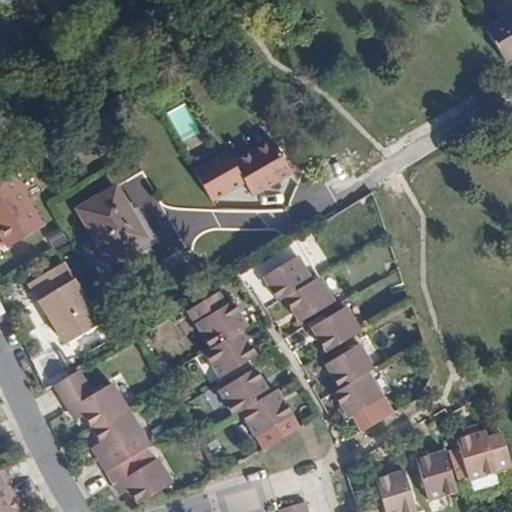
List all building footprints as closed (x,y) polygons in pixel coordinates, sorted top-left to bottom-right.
[(511,0),(507,0),(494,8),(501,19),(511,12),(511,0)] [(511,12),(501,19),(485,29),(505,62),(511,57),(511,12)] [(186,103),(169,111),(182,141),(199,134),(186,103)] [(272,140),(233,162),(253,196),(292,173),(272,140)] [(0,181),(0,234),(8,247),(42,226),(10,175),(0,181)] [(146,238),(114,186),(76,209),(107,261),(146,238)] [(294,257),(269,273),(263,277),(278,301),(283,298),(311,282),(294,257)] [(96,325),(60,264),(27,283),(62,345),(96,325)] [(332,301),(317,278),(311,282),(283,298),(298,321),(309,315),(332,301)] [(225,305),(217,292),(187,309),(211,348),(240,331),(246,327),(231,302),(225,305)] [(330,350),(359,332),(344,307),(314,324),(310,327),(325,352),(330,350)] [(240,331),(211,348),(204,353),(219,377),(243,364),(255,356),(240,331)] [(366,373),(372,370),(357,345),(334,357),(325,364),(339,389),(366,373)] [(254,369),(248,372),(217,390),(232,415),(239,411),(269,393),(254,369)] [(77,370),(53,385),(68,409),(77,404),(83,414),(91,428),(125,408),(110,383),(91,393),(77,370)] [(333,393),(347,417),(348,417),(359,434),(391,415),(366,373),(339,389),(333,393)] [(269,393),(239,411),(255,437),(291,416),(276,391),(269,393)] [(74,419),(83,414),(77,404),(68,409),(74,419)] [(148,445),(125,408),(91,428),(100,441),(107,453),(98,459),(105,471),(130,457),(148,446),(148,445)] [(198,436),(206,431),(199,422),(192,426),(198,436)] [(468,480),(511,467),(501,434),(486,438),(484,432),(455,441),(457,447),(468,480)] [(90,447),(98,459),(107,453),(100,441),(90,447)] [(444,452),(453,484),(468,480),(457,447),(444,452)] [(428,501),(456,493),(453,484),(444,452),(416,461),(418,467),(428,501)] [(137,504),(157,493),(172,484),(155,459),(137,469),(130,457),(105,471),(113,485),(123,479),(129,490),(137,504)] [(0,486),(8,483),(2,469),(0,469),(0,486)] [(382,505),(384,511),(416,511),(404,471),(375,480),(382,505)] [(120,495),(129,490),(123,479),(113,485),(120,495)] [(8,483),(0,486),(0,511),(15,511),(9,498),(14,496),(8,483)] [(307,511),(304,502),(278,509),(279,511),(307,511)]
